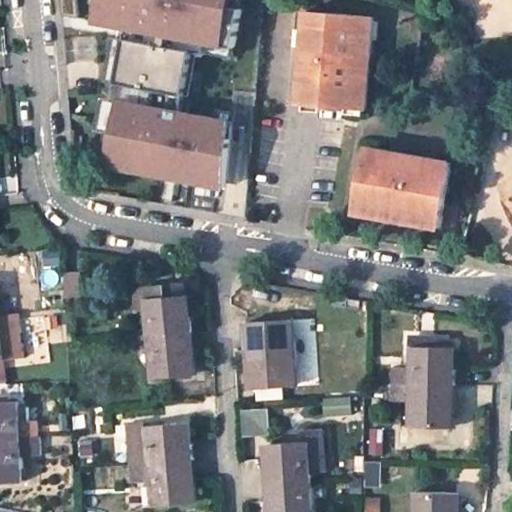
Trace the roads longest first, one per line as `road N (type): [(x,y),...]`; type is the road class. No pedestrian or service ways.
road 1 (residential): [(33,0),(44,163),(62,206),(101,224),(215,244)]
road 2 (residential): [(215,244),(509,291)]
road 3 (residential): [(234,511),(215,244)]
road 4 (residential): [(494,511),(509,291)]
